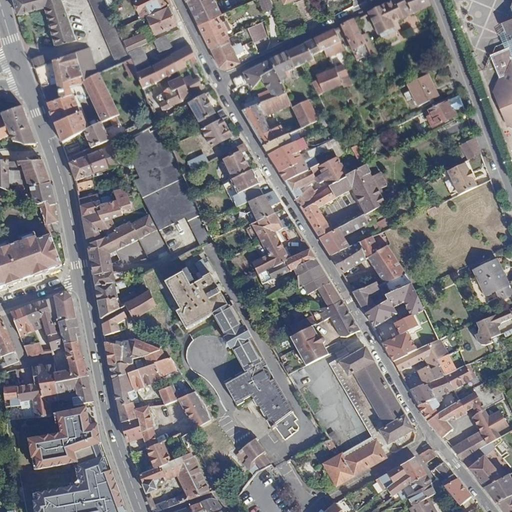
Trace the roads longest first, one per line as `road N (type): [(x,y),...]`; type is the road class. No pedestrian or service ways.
road 1 (residential): [(434,441),(216,81)]
road 2 (primary): [(83,280),(112,426),(142,511)]
road 3 (residential): [(438,0),(511,196)]
road 4 (primary): [(29,87),(64,186),(83,280)]
road 5 (residential): [(216,81),(379,0)]
road 6 (residential): [(434,441),(317,511)]
